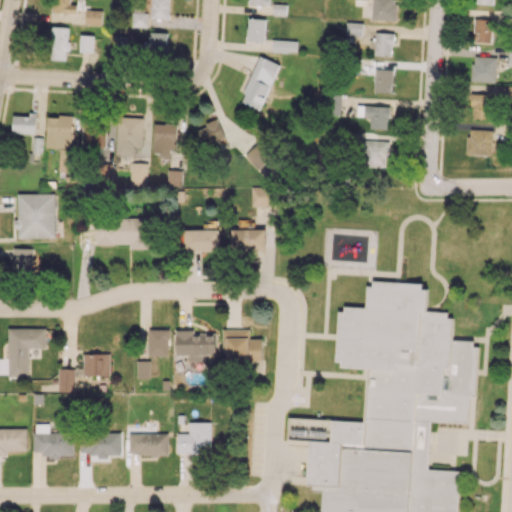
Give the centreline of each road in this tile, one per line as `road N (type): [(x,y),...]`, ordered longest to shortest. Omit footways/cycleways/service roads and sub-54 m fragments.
road 1 (residential): [(272,290),(138,291),(61,309),(0,309)]
road 2 (residential): [(267,495),(0,495)]
road 3 (residential): [(199,75),(183,84),(0,74)]
road 4 (residential): [(437,0),(433,181)]
